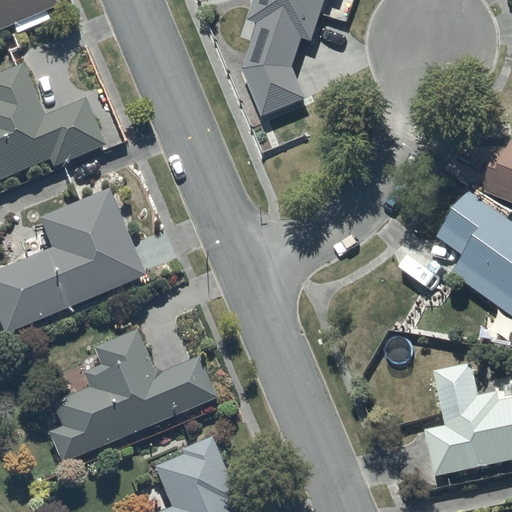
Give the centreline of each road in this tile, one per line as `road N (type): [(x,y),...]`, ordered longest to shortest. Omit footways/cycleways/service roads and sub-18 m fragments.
road 1 (residential): [(247,268),(324,235),(375,189),(404,133),(432,32)]
road 2 (residential): [(135,0),(247,268)]
road 3 (residential): [(247,268),(347,511)]
